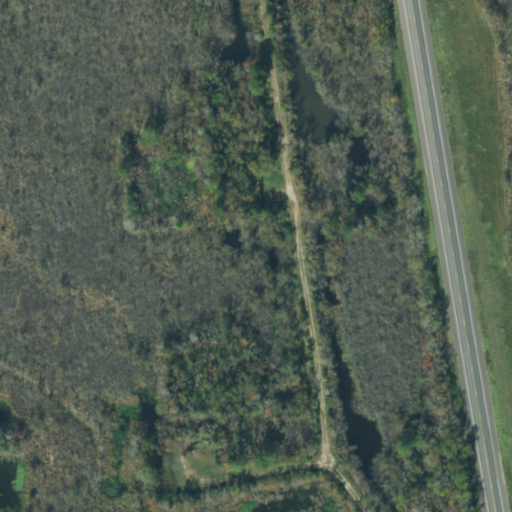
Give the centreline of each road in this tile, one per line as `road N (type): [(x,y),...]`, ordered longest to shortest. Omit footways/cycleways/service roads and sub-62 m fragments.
road 1 (residential): [(351,511),(327,472),(253,0)]
road 2 (secondary): [(413,0),(507,511)]
